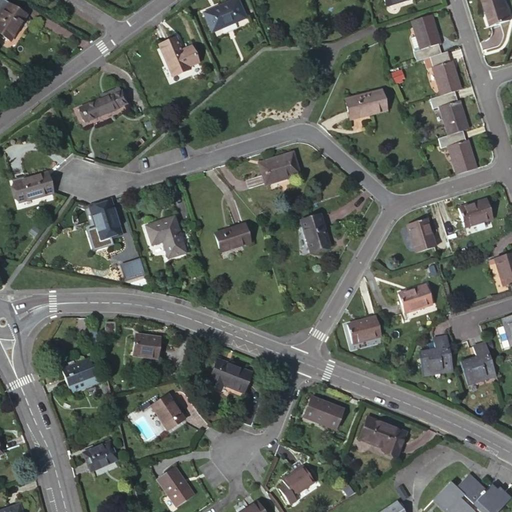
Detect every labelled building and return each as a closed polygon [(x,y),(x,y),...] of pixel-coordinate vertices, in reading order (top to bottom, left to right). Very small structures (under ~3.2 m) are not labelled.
[(511,7),(509,0),(488,0),(491,8),(497,24),(511,19),(511,7)] [(7,6),(0,17),(0,37),(10,43),(25,17),(7,6)] [(240,10),(207,20),(212,39),(246,29),(240,10)] [(400,33),(408,60),(413,58),(434,52),(430,41),(433,40),(425,14),(405,20),(408,30),(400,33)] [(170,83),(186,78),(185,74),(195,71),(190,53),(180,56),(176,45),(160,50),(170,83)] [(435,94),(449,89),(455,87),(446,57),(444,58),(442,49),(434,52),(413,58),(416,67),(426,64),(435,94)] [(364,112),(380,107),(378,102),(376,94),(374,87),(336,98),(342,119),(364,112)] [(434,104),(443,133),(457,129),(462,128),(453,98),(451,98),(449,89),(435,94),(422,97),(425,107),(434,104)] [(110,107),(82,115),(84,123),(86,128),(108,122),(109,124),(120,120),(118,116),(130,112),(127,102),(123,103),(122,100),(109,103),(110,107)] [(443,133),(432,137),(435,148),(443,146),(451,172),(470,166),(462,140),(460,140),(457,129),(443,133)] [(294,153),(259,165),(262,176),(266,186),(289,179),(301,175),(294,153)] [(52,192),(46,174),(20,182),(13,184),(17,198),(19,205),(53,194),(52,192)] [(482,196),(453,205),(459,224),(489,215),(482,196)] [(109,206),(92,211),(102,244),(123,238),(113,205),(109,206)] [(315,212),(295,219),(298,228),(305,250),(325,244),(322,235),(315,212)] [(423,216),(403,221),(412,251),(432,244),(423,216)] [(175,218),(147,226),(152,241),(154,246),(167,242),(168,246),(164,248),(169,260),(184,255),(187,254),(180,232),(175,218)] [(226,251),(250,243),(244,225),(213,236),(218,254),(226,251)] [(511,259),(509,250),(490,256),(499,284),(511,279),(511,259)] [(140,257),(119,263),(123,277),(144,271),(140,257)] [(428,275),(425,266),(418,268),(420,278),(428,275)] [(422,285),(392,294),(399,314),(427,304),(422,285)] [(511,308),(498,313),(501,323),(491,326),(497,345),(511,340),(511,308)] [(376,335),(370,314),(340,322),(347,343),(376,335)] [(446,357),(442,342),(439,331),(426,335),(429,345),(414,349),(422,374),(431,371),(431,367),(448,363),(446,357)] [(160,361),(162,336),(137,333),(134,358),(160,361)] [(482,343),(481,339),(467,343),(470,355),(455,359),(462,383),(472,381),(471,376),(490,371),(489,368),(487,360),(482,343)] [(71,387),(97,376),(90,358),(64,369),(71,387)] [(160,361),(134,358),(133,364),(159,367),(160,361)] [(242,397),(250,376),(217,363),(207,388),(221,393),(222,390),(242,397)] [(97,376),(71,387),(73,391),(99,380),(97,376)] [(182,422),(166,398),(149,409),(165,434),(182,422)] [(335,434),(342,414),(310,402),(302,422),(335,434)] [(395,461),(404,438),(367,422),(358,444),(381,452),(380,455),(395,461)] [(117,460),(109,442),(83,453),(90,471),(117,460)] [(192,495),(173,467),(154,480),(174,508),(192,495)] [(309,486),(299,471),(277,485),(280,489),(273,493),(283,509),(290,505),(287,501),(309,486)] [(485,499),(466,484),(454,498),(448,494),(432,511),(504,511),(507,509),(495,499),(489,494),(485,499)] [(495,499),(507,509),(509,506),(497,496),(495,499)]
